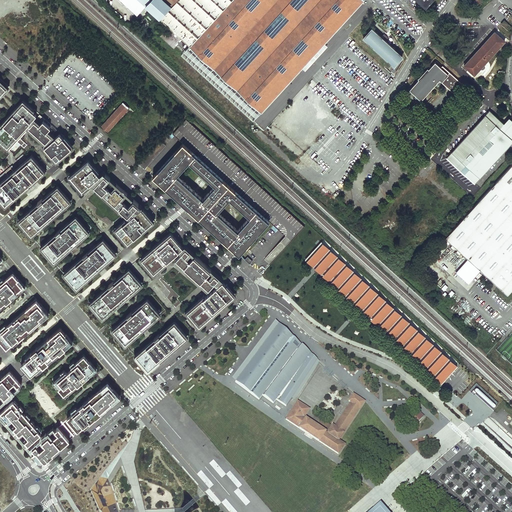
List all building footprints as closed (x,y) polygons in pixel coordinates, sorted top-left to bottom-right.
[(120,0),(137,15),(145,5),(159,18),(176,0),(120,0)] [(176,0),(159,18),(168,26),(159,35),(173,48),(176,45),(182,50),(187,44),(189,46),(181,55),(253,120),(363,0),(176,0)] [(511,27),(506,22),(503,25),(508,30),(511,27)] [(393,65),(401,55),(383,39),(384,38),(385,39),(387,37),(383,32),(381,35),(381,36),(371,27),(362,36),(393,65)] [(466,72),(472,77),(479,69),(480,70),(482,71),(483,70),(485,70),(486,68),(486,67),(485,65),(484,64),(505,42),(494,32),(463,65),(468,70),(466,72)] [(419,80),(409,91),(420,100),(439,79),(455,94),(463,86),(442,66),(440,68),(434,62),(428,69),(427,68),(417,78),(419,80)] [(0,78),(0,96),(9,87),(0,78)] [(0,140),(2,142),(3,141),(8,146),(15,139),(25,147),(28,144),(18,135),(27,125),(34,117),(36,114),(23,102),(0,128),(0,140)] [(129,108),(123,102),(100,127),(107,133),(129,108)] [(503,123),(490,111),(446,157),(474,184),(511,142),(511,119),(509,117),(503,123)] [(35,118),(29,126),(45,142),(50,137),(51,136),(46,131),(50,127),(43,120),(44,118),(39,114),(35,118)] [(34,117),(27,125),(29,126),(35,118),(34,117)] [(47,144),(45,146),(57,160),(72,147),(60,133),(53,139),(47,144)] [(165,145),(158,139),(146,152),(150,156),(153,158),(165,145)] [(152,176),(187,207),(189,206),(195,212),(194,213),(198,217),(228,184),(182,143),(152,176)] [(150,156),(146,152),(137,162),(141,166),(150,156)] [(3,179),(0,181),(0,197),(2,199),(1,200),(6,206),(18,196),(16,195),(19,192),(21,194),(24,190),(23,189),(24,187),(26,189),(30,185),(29,183),(34,179),(36,180),(47,171),(41,165),(39,166),(37,163),(38,162),(32,154),(20,165),(21,166),(15,172),(11,167),(6,172),(10,176),(4,181),(3,179)] [(153,158),(150,156),(141,166),(144,168),(153,158)] [(87,161),(70,177),(82,190),(90,183),(99,175),(87,161)] [(511,164),(446,238),(468,258),(456,272),(469,283),(481,270),(508,294),(511,289),(511,164)] [(6,172),(0,176),(0,181),(3,179),(4,181),(10,176),(6,172)] [(99,175),(90,183),(94,186),(103,175),(99,175)] [(103,175),(94,186),(127,216),(137,205),(133,202),(129,207),(120,199),(123,195),(119,192),(116,195),(103,184),(107,179),(103,175)] [(133,202),(107,179),(103,184),(116,195),(119,192),(123,195),(120,199),(129,207),(133,202)] [(222,237),(228,242),(227,243),(238,254),(268,221),(228,184),(198,217),(221,238),(222,237)] [(38,205),(20,221),(32,234),(50,218),(52,219),(56,215),(55,214),(69,202),(57,188),(43,201),(38,205)] [(127,216),(129,218),(140,208),(137,205),(127,216)] [(140,208),(116,229),(128,242),(152,221),(140,208)] [(57,235),(43,247),(54,261),(69,248),(70,250),(75,246),(73,244),(87,232),(76,218),(61,231),(57,235)] [(177,238),(176,239),(171,233),(142,259),(154,272),(178,251),(183,247),(180,243),(181,242),(177,238)] [(84,257),(66,273),(77,287),(96,270),(97,271),(102,268),(101,266),(115,254),(103,240),(89,253),(84,257)] [(321,242),(305,260),(441,383),(449,375),(458,366),(321,242)] [(178,251),(181,253),(185,249),(189,252),(185,256),(189,261),(193,256),(210,271),(206,275),(210,279),(214,275),(218,278),(214,282),(217,285),(223,280),(184,245),(183,247),(178,251)] [(189,252),(185,249),(176,259),(209,288),(218,278),(214,275),(210,279),(206,275),(210,271),(193,256),(189,261),(185,256),(189,252)] [(141,284),(129,270),(115,283),(110,287),(91,303),(103,316),(122,300),(123,302),(128,297),(127,296),(141,284)] [(0,304),(22,285),(11,273),(0,282),(1,284),(0,284),(0,304)] [(227,284),(225,285),(222,281),(188,311),(200,324),(227,301),(234,294),(229,288),(230,287),(227,284)] [(45,312),(35,300),(25,308),(27,310),(8,326),(7,324),(0,330),(0,339),(6,346),(45,312)] [(159,314),(147,300),(142,305),(133,313),(129,317),(121,323),(114,329),(126,343),(140,330),(142,332),(146,328),(145,326),(159,314)] [(275,321),(231,379),(235,382),(278,324),(275,321)] [(187,336),(175,322),(169,327),(161,335),(156,339),(148,346),(138,355),(149,368),(168,352),(169,353),(171,351),(173,350),(172,348),(187,336)] [(278,324),(235,382),(259,400),(262,395),(273,404),(276,400),(286,406),(291,398),(317,359),(278,324)] [(70,341),(59,328),(52,334),(54,336),(21,364),(30,375),(70,341)] [(66,370),(55,380),(65,392),(93,368),(83,356),(71,366),(73,367),(67,372),(66,370)] [(318,363),(319,361),(317,359),(291,398),(294,400),(318,363)] [(0,405),(20,388),(19,386),(22,384),(10,370),(2,377),(3,378),(0,381),(0,405)] [(117,395),(106,382),(97,391),(98,392),(79,408),(78,407),(67,416),(78,429),(117,395)] [(476,388),(473,392),(493,407),(496,403),(476,388)] [(297,402),(286,419),(298,428),(320,442),(338,454),(344,445),(338,441),(343,433),(360,408),(364,402),(353,395),(349,401),(351,402),(334,427),(332,425),(327,433),(326,433),(304,419),(303,418),(308,410),(297,402)] [(21,411),(22,410),(18,404),(17,405),(13,400),(0,410),(0,414),(26,444),(41,431),(33,423),(28,418),(29,418),(24,412),(23,413),(21,411)] [(424,418),(419,412),(409,422),(415,428),(424,418)] [(38,459),(43,460),(46,459),(53,452),(52,451),(60,445),(61,446),(69,439),(57,425),(54,428),(30,448),(38,459)]
